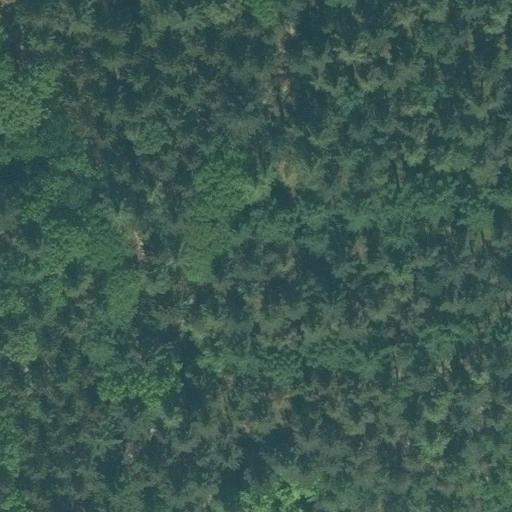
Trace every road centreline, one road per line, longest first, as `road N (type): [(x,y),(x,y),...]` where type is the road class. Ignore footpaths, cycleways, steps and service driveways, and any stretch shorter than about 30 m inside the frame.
road 1 (track): [(136,498),(511,430)]
road 2 (track): [(7,0),(179,313)]
road 3 (track): [(305,0),(179,313)]
road 4 (track): [(179,313),(136,498)]
